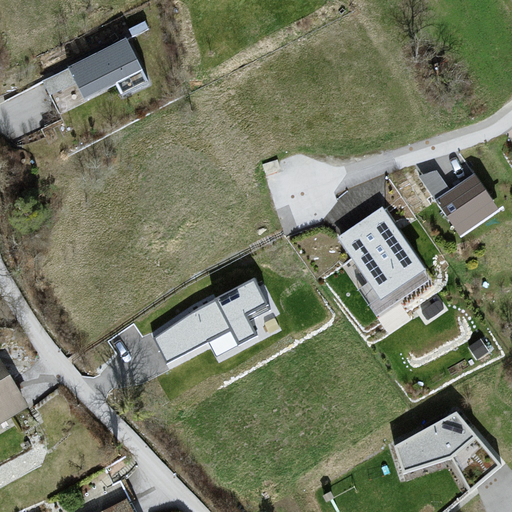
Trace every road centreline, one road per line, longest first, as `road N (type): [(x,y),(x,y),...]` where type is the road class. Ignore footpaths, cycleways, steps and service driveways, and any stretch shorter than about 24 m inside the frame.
road 1 (residential): [(189,511),(146,454),(75,390),(0,273)]
road 2 (residential): [(511,114),(465,140),(301,188)]
